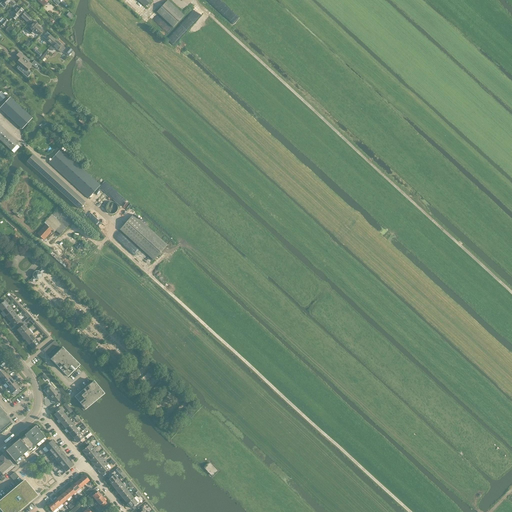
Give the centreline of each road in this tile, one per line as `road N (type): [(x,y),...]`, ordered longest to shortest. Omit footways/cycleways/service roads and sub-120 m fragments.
road 1 (track): [(511,293),(192,0)]
road 2 (track): [(409,511),(108,238)]
